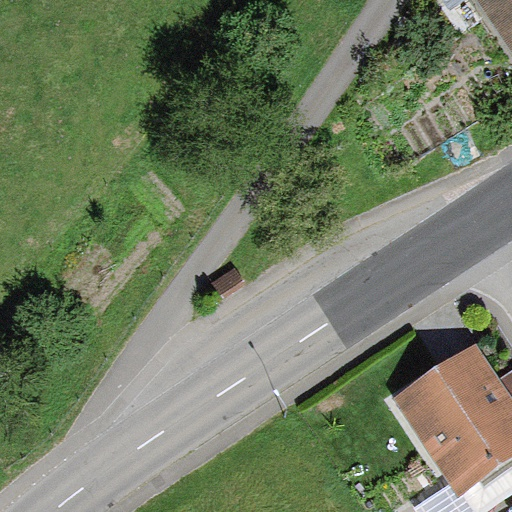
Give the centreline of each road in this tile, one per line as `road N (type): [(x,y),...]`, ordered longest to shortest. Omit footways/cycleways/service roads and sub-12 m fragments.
road 1 (residential): [(128,452),(155,345),(384,0)]
road 2 (tertiary): [(128,452),(483,221)]
